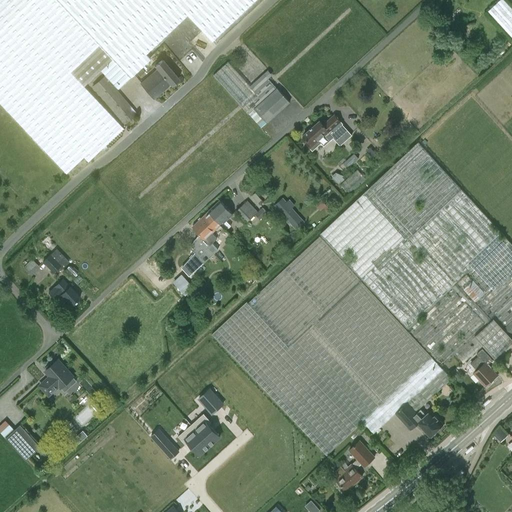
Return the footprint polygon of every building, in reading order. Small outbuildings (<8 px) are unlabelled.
[(0,0),(0,103),(66,174),(83,158),(88,162),(123,129),(84,87),(100,70),(118,89),(130,77),(148,60),(143,54),(186,14),(211,41),(254,0),(0,0)] [(511,36),(511,8),(504,0),(495,0),(486,10),(511,36)] [(140,83),(153,99),(169,85),(170,86),(178,79),(162,59),(154,66),(156,69),(140,83)] [(277,88),(269,79),(273,75),(268,70),(250,86),(227,62),(213,76),(261,128),(290,102),(277,88)] [(136,114),(104,76),(92,87),(124,124),(136,114)] [(312,151),(321,144),(324,147),(334,139),(340,146),(351,135),(342,125),(343,124),(334,114),(323,124),(319,120),(302,135),(308,142),(306,144),(312,151)] [(511,338),(511,339),(511,338),(511,244),(418,142),(320,234),(451,375),(482,345),(494,358),(511,341),(511,338)] [(358,158),(354,154),(341,166),(345,171),(358,158)] [(358,171),(348,181),(353,186),(363,177),(358,171)] [(220,200),(208,211),(221,225),(233,214),(220,200)] [(237,210),(248,222),(254,215),(243,204),(237,210)] [(284,217),(295,227),(302,219),(291,209),(284,217)] [(221,225),(208,211),(192,226),(199,234),(188,247),(195,253),(182,268),(190,277),(218,251),(211,244),(217,239),(211,234),(221,225)] [(374,433),(395,413),(407,402),(416,412),(420,409),(452,380),(320,236),(248,303),(247,302),(211,335),(326,455),(363,422),(374,433)] [(60,266),(50,255),(43,262),(52,273),(60,266)] [(25,266),(32,274),(41,266),(33,257),(25,266)] [(173,280),(182,290),(189,283),(180,274),(173,280)] [(63,280),(49,293),(55,300),(61,295),(71,306),(80,298),(63,280)] [(492,360),(482,349),(476,354),(478,356),(470,364),(476,370),(473,374),(485,386),(496,375),(487,365),(492,360)] [(76,381),(73,377),(74,376),(58,359),(55,362),(54,361),(48,366),(49,367),(46,371),(51,376),(48,378),(40,385),(49,395),(60,386),(61,387),(62,386),(66,390),(76,381)] [(449,385),(443,388),(446,394),(452,391),(449,385)] [(210,389),(199,399),(212,413),(223,403),(210,389)] [(424,413),(420,409),(416,412),(407,402),(395,413),(410,430),(417,424),(430,437),(442,425),(430,411),(429,412),(427,410),(424,413)] [(204,413),(191,424),(210,446),(220,437),(209,424),(212,422),(204,413)] [(8,419),(0,426),(0,428),(6,435),(16,427),(8,419)] [(191,424),(178,436),(186,445),(189,442),(200,454),(210,446),(191,424)] [(27,461),(41,448),(21,426),(7,439),(27,461)] [(499,427),(492,432),(498,440),(505,434),(499,427)] [(159,428),(151,435),(171,458),(179,451),(159,428)] [(336,480),(346,491),(362,477),(355,469),(361,463),(364,467),(374,457),(359,441),(349,450),(357,459),(345,470),(340,466),(333,472),(338,478),(336,480)] [(269,511),(287,511),(307,493),(298,484),(269,511)] [(304,504),(310,511),(316,511),(320,509),(311,499),(304,504)]
